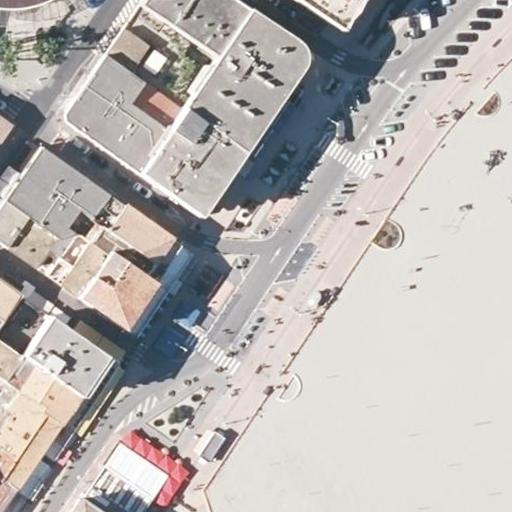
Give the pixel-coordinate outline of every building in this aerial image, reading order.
[(0,0),(0,9),(11,10),(12,9),(23,9),(27,8),(31,7),(42,3),(47,1),(49,0),(0,0)] [(0,26),(13,26),(25,25),(36,22),(45,17),(55,12),(64,4),(69,0),(49,0),(47,1),(42,3),(31,7),(27,8),(25,11),(23,13),(21,14),(18,15),(16,14),(13,12),(12,9),(11,10),(0,9),(0,26)] [(221,0),(140,0),(140,1),(218,53),(181,108),(235,149),(292,63),(289,45),(269,32),(221,0)] [(221,0),(269,32),(289,45),(292,63),(235,149),(240,153),(253,135),(288,83),(299,66),(301,62),(302,56),(301,53),(300,49),(298,45),(295,41),(292,39),(233,0),(221,0)] [(297,0),(330,22),(345,0),(297,0)] [(345,0),(330,22),(338,28),(351,10),(357,0),(345,0)] [(181,108),(218,53),(140,1),(103,54),(181,108)] [(181,108),(103,54),(79,89),(65,110),(67,123),(88,138),(167,193),(198,216),(225,176),(240,153),(235,149),(181,108)] [(0,135),(8,124),(0,118),(0,135)] [(98,206),(106,194),(39,146),(2,199),(26,216),(54,236),(57,238),(67,224),(71,218),(77,209),(81,212),(90,218),(98,206)] [(114,217),(106,229),(162,269),(177,245),(106,194),(98,206),(114,217)] [(0,242),(5,246),(26,216),(2,199),(0,202),(0,242)] [(71,218),(76,221),(81,212),(77,209),(71,218)] [(43,251),(54,236),(26,216),(5,246),(34,265),(43,251)] [(68,245),(77,232),(67,224),(57,238),(68,245)] [(105,255),(108,251),(153,282),(162,269),(106,229),(100,225),(89,242),(105,255)] [(57,238),(54,236),(43,251),(57,261),(68,245),(57,238)] [(105,255),(89,242),(60,284),(77,295),(105,255)] [(123,327),(153,282),(108,251),(105,255),(77,295),(123,327)] [(0,318),(17,294),(0,281),(0,318)] [(307,292),(299,304),(307,310),(315,297),(307,292)] [(103,356),(71,333),(47,315),(21,353),(68,388),(77,394),(88,377),(103,356)] [(16,360),(19,355),(0,341),(0,377),(3,380),(8,372),(16,360)] [(3,380),(17,390),(14,395),(48,418),(68,388),(21,353),(19,355),(16,360),(26,366),(27,365),(31,367),(21,382),(8,372),(3,380)] [(77,394),(68,388),(48,418),(57,424),(77,394)] [(14,395),(4,408),(6,410),(0,418),(0,452),(27,470),(57,424),(48,418),(14,395)] [(215,427),(196,455),(210,464),(229,436),(215,427)] [(0,478),(14,488),(27,470),(0,452),(0,478)] [(0,509),(14,488),(0,478),(0,509)] [(99,511),(79,497),(69,511),(99,511)]
